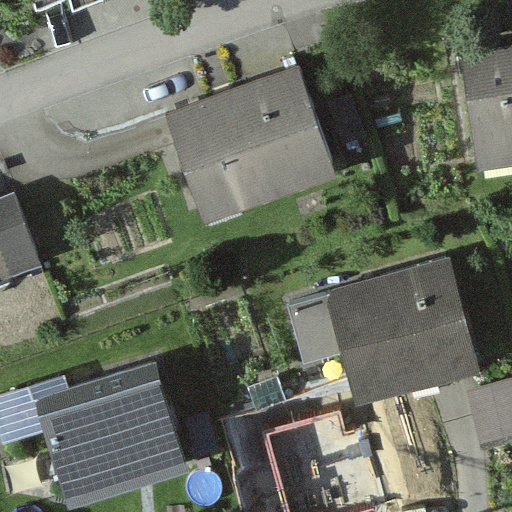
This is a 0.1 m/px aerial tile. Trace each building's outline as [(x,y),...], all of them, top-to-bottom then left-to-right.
[(511,36),(465,43),(480,152),(511,148),(511,36)] [(299,56),(167,104),(207,214),(339,167),(299,56)] [(352,89),(325,100),(341,140),(368,129),(352,89)] [(15,185),(0,190),(0,270),(42,255),(15,185)] [(359,396),(484,361),(453,253),(291,299),(306,354),(344,344),(359,396)] [(40,278),(23,284),(37,324),(55,317),(40,278)] [(190,456),(160,360),(72,387),(39,397),(47,423),(70,494),(147,469),(190,456)] [(39,397),(72,387),(67,369),(0,389),(0,421),(5,436),(47,423),(39,397)] [(278,373),(250,385),(259,407),(287,395),(278,373)] [(511,375),(469,386),(483,443),(511,435),(511,375)] [(208,408),(185,416),(196,450),(219,443),(208,408)] [(292,434),(241,450),(259,510),(310,495),(292,434)]
